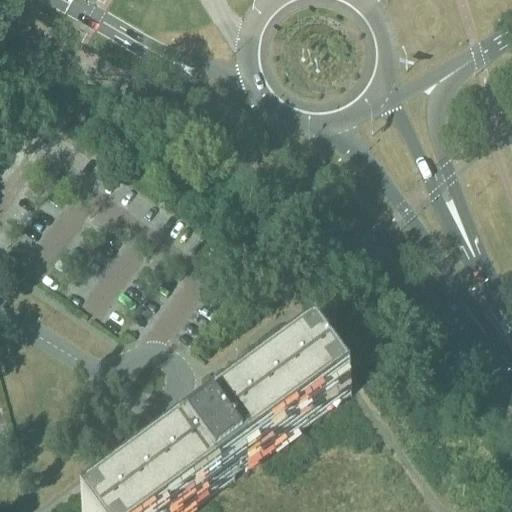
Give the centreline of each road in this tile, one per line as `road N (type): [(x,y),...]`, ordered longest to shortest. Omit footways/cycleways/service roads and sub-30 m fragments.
road 1 (primary): [(138,42),(330,189),(495,342)]
road 2 (primary): [(318,126),(359,150),(495,342)]
road 3 (primary): [(477,263),(437,130),(449,85),(477,56)]
road 4 (primary): [(477,263),(440,207),(391,98)]
road 5 (residential): [(102,376),(145,405),(163,403),(175,389),(174,370),(158,357),(135,360)]
